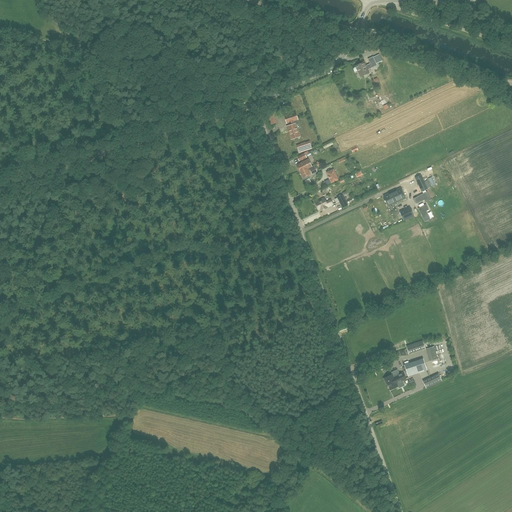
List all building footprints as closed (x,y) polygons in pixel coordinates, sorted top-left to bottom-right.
[(371,64),(366,66),(364,61),(355,66),(360,77),(370,73),(368,70),(377,65),(377,63),(380,62),(378,56),(374,57),(369,59),(371,64)] [(296,124),(295,124),(294,121),(298,120),(295,112),(285,116),(287,123),(289,122),(290,126),(287,126),(291,139),(300,136),(296,124)] [(268,116),(269,120),(271,125),(277,123),(275,118),(279,117),(277,113),(268,116)] [(299,153),(311,149),(309,142),(297,146),(299,153)] [(314,165),(312,166),(308,159),(300,163),(300,164),(297,166),(298,167),(297,168),(298,170),(299,170),(300,173),(299,170),(302,169),(303,171),(305,170),(306,171),(315,167),(314,165)] [(300,173),(303,178),(304,178),(304,180),(309,177),(309,175),(317,171),(315,167),(306,171),(305,170),(303,171),(302,169),(299,170),(300,173)] [(326,172),(331,183),(339,180),(334,169),(326,172)] [(422,192),(428,189),(421,175),(415,177),(422,192)] [(388,207),(406,198),(401,187),(383,195),(388,207)] [(416,204),(424,200),(426,203),(431,200),(427,192),(413,199),(416,204)] [(337,197),(342,207),(347,204),(342,194),(337,197)] [(325,201),(323,198),(314,202),(318,210),(321,208),(321,210),(325,208),(332,204),(330,199),(325,201)] [(426,204),(418,208),(425,222),(431,219),(427,211),(429,210),(426,204)] [(404,221),(414,216),(410,207),(399,211),(404,221)] [(430,361),(437,359),(434,347),(426,349),(430,361)] [(406,364),(408,375),(427,371),(426,365),(425,361),(406,364)] [(432,372),(439,371),(438,362),(430,363),(432,372)] [(396,381),(401,379),(399,374),(394,376),(393,373),(383,378),(386,385),(387,384),(390,390),(399,386),(396,381)] [(425,380),(427,387),(443,381),(440,374),(425,380)]
